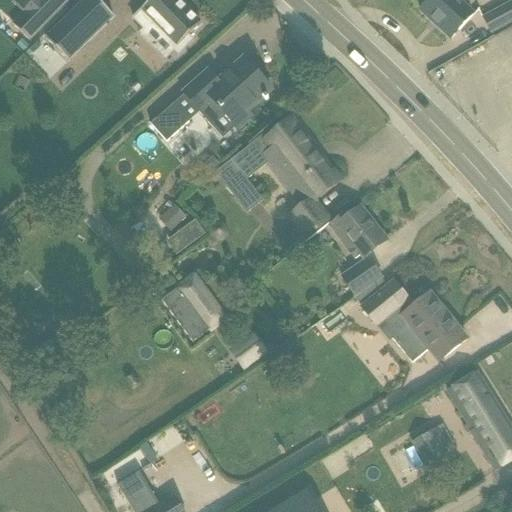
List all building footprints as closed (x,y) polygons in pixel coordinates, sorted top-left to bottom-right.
[(36,0),(23,13),(12,25),(29,42),(62,8),(53,0),(36,0)] [(99,0),(85,0),(47,38),(70,60),(115,15),(99,0)] [(152,0),(133,20),(143,30),(145,32),(150,27),(175,53),(178,55),(192,41),(189,37),(201,25),(200,24),(187,12),(188,11),(179,1),(178,2),(175,0),(152,0)] [(210,0),(206,6),(226,24),(247,0),(210,0)] [(424,0),(428,3),(420,11),(451,39),(474,14),(459,0),(424,0)] [(511,0),(507,0),(509,4),(482,18),(490,33),(511,21),(511,0)] [(207,72),(182,95),(199,114),(211,128),(225,115),(237,129),(251,117),(247,113),(271,91),(243,60),(217,83),(207,72)] [(151,126),(166,143),(188,124),(173,106),(151,126)] [(268,167),(301,210),(338,181),(292,122),(282,129),(278,125),(215,175),(247,216),(263,202),(248,183),(268,167)] [(185,218),(174,206),(159,220),(171,232),(185,218)] [(347,252),(352,248),(361,260),(385,241),(360,209),(349,218),(345,213),(327,228),(347,252)] [(195,220),(164,241),(174,256),(205,235),(195,220)] [(216,240),(222,240),(227,236),(227,230),(222,225),(216,225),(212,230),(212,236),(216,240)] [(297,231),(286,240),(294,250),(305,241),(297,231)] [(363,262),(340,278),(355,300),(382,281),(383,280),(369,258),(363,262)] [(209,336),(229,320),(195,274),(174,289),(175,291),(161,302),(192,344),(207,333),(209,336)] [(382,281),(355,300),(362,309),(361,309),(376,328),(397,311),(409,326),(392,340),(412,364),(429,351),(439,363),(467,340),(456,327),(453,329),(434,307),(437,304),(430,295),(414,308),(409,301),(394,283),(388,288),(382,281)] [(244,372),(268,355),(254,335),(230,352),(244,372)] [(496,471),(511,460),(511,431),(476,374),(447,392),(468,425),(463,428),(466,433),(471,430),(496,471)] [(431,432),(412,443),(412,444),(425,466),(444,455),(431,432)] [(157,462),(145,444),(139,448),(150,466),(157,462)] [(138,474),(117,486),(132,511),(154,511),(157,511),(144,489),(146,488),(138,474)] [(319,511),(307,491),(273,511),(319,511)] [(157,511),(154,511),(181,511),(174,500),(157,511)]
